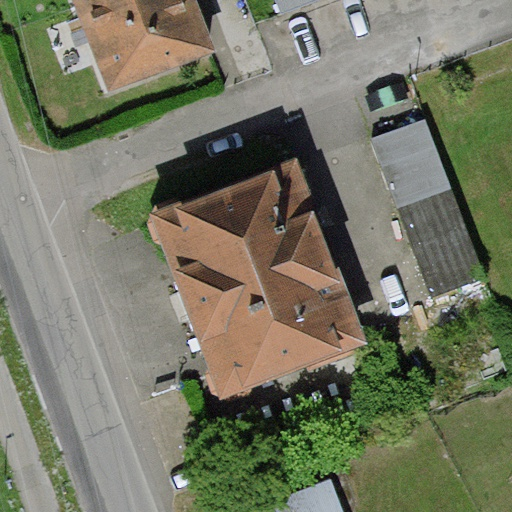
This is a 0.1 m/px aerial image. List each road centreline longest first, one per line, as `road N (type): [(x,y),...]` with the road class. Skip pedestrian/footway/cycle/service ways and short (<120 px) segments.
road 1 (unclassified): [(10,196),(511,8)]
road 2 (tertiary): [(10,196),(125,511)]
